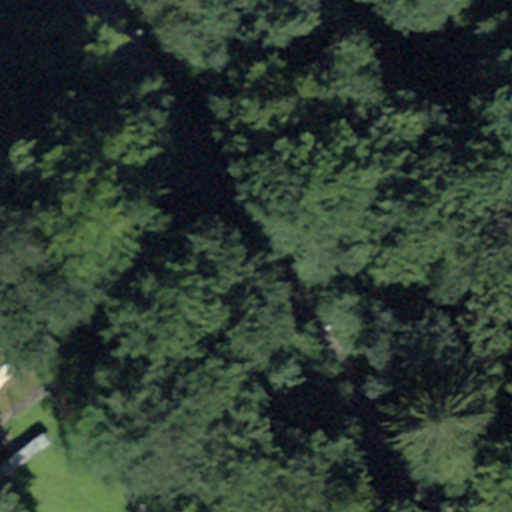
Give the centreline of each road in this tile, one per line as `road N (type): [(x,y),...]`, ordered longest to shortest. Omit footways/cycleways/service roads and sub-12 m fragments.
road 1 (unclassified): [(427,511),(86,0)]
road 2 (track): [(298,0),(387,91),(511,162)]
